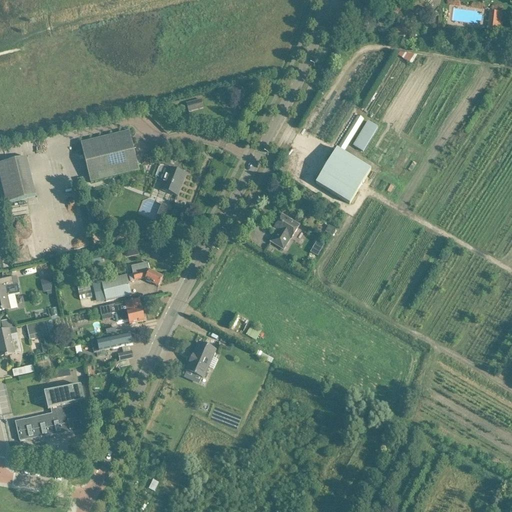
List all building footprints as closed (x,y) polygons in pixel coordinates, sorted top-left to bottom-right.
[(499,33),(502,13),(490,12),(487,32),(499,33)] [(395,29),(394,35),(408,37),(409,31),(395,29)] [(420,61),(423,54),(407,47),(404,55),(420,61)] [(200,101),(187,104),(189,112),(202,108),(200,101)] [(360,144),(370,150),(385,124),(375,118),(360,144)] [(138,172),(129,133),(81,144),(91,183),(138,172)] [(371,171),(343,154),(337,150),(316,184),(350,205),(371,171)] [(0,179),(6,203),(35,196),(26,158),(0,163),(0,179)] [(168,168),(168,169),(162,167),(159,168),(155,177),(157,181),(163,183),(159,191),(178,198),(186,175),(168,168)] [(299,226),(282,216),(274,230),(277,232),(270,243),(283,251),(290,240),(291,240),(299,226)] [(310,240),(316,229),(308,224),(302,235),(310,240)] [(329,225),(325,232),(332,236),(336,229),(329,225)] [(311,253),(317,257),(324,245),(317,241),(311,253)] [(102,256),(90,258),(91,265),(103,262),(103,260),(105,260),(104,255),(102,256)] [(163,278),(149,271),(148,264),(131,267),(133,275),(129,276),(130,282),(146,279),(145,281),(158,288),(163,278)] [(49,277),(51,288),(61,286),(58,275),(49,277)] [(126,276),(101,282),(92,284),(93,291),(103,288),(106,301),(131,295),(126,276)] [(12,278),(6,279),(0,280),(0,312),(10,310),(5,288),(14,286),(12,278)] [(115,306),(100,309),(102,318),(103,321),(113,319),(112,315),(116,314),(118,323),(128,321),(130,326),(144,322),(139,300),(124,304),(124,305),(115,307),(115,306)] [(263,337),(269,327),(259,320),(253,331),(263,337)] [(44,322),(29,326),(26,326),(30,341),(42,338),(44,345),(40,346),(42,354),(51,352),(44,322)] [(4,331),(0,332),(0,357),(9,355),(21,353),(17,334),(11,336),(9,330),(4,331)] [(94,354),(123,348),(132,346),(130,335),(91,343),(94,354)] [(198,344),(186,371),(203,379),(216,352),(198,344)] [(131,353),(122,355),(119,355),(120,362),(133,359),(131,353)] [(14,377),(34,373),(33,367),(12,371),(14,377)] [(62,371),(47,374),(49,380),(63,377),(62,371)] [(3,400),(14,399),(12,382),(1,384),(3,400)] [(84,402),(80,387),(44,393),(48,410),(50,410),(51,414),(15,423),(19,442),(84,431),(81,408),(80,403),(84,402)] [(159,476),(155,485),(161,488),(165,478),(159,476)]
